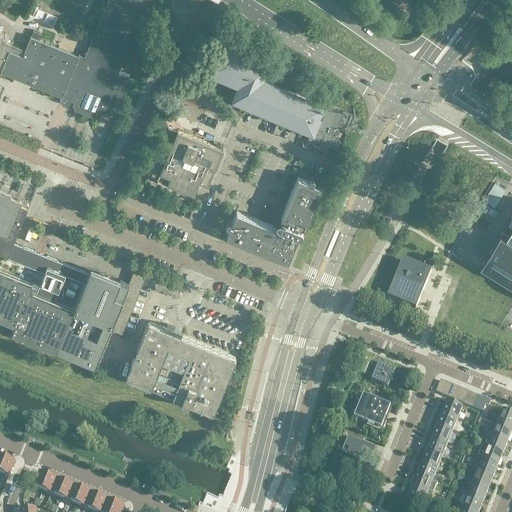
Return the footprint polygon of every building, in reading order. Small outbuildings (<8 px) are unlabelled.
[(115,119),(132,78),(118,72),(138,25),(147,0),(107,0),(84,58),(31,36),(25,50),(3,41),(6,34),(0,31),(0,71),(0,72),(62,97),(63,93),(72,97),(71,100),(74,102),(73,105),(75,109),(74,110),(95,118),(100,116),(101,113),(115,119)] [(5,0),(0,8),(0,9),(5,12),(12,0),(5,0)] [(22,48),(28,35),(18,31),(13,44),(22,48)] [(319,105),(259,80),(261,76),(262,76),(268,63),(218,43),(207,71),(242,86),(241,89),(240,88),(235,100),(308,130),(307,132),(309,133),(308,137),(310,138),(312,139),(320,142),(318,146),(329,151),(331,147),(336,149),(339,140),(340,139),(336,138),(340,128),(337,127),(343,112),(319,103),(319,105)] [(207,188),(223,149),(222,149),(177,130),(177,131),(168,128),(167,132),(168,132),(166,137),(167,137),(165,142),(166,142),(164,147),(169,150),(166,158),(160,156),(159,159),(158,159),(156,163),(156,162),(154,166),(153,166),(152,169),(151,169),(150,173),(149,172),(148,174),(157,178),(157,180),(194,195),(198,184),(200,185),(205,187),(207,188)] [(330,171),(326,169),(322,177),(327,179),(330,171)] [(298,176),(285,208),(286,210),(284,215),(282,220),(280,219),(278,219),(277,220),(276,222),(276,223),(276,225),(277,226),(278,226),(277,228),(236,211),(232,222),(230,227),(226,236),(287,261),(294,247),(292,244),(295,239),(297,234),(298,234),(298,235),(299,235),(300,235),(301,234),(302,233),(302,232),(302,231),(303,231),(302,230),(302,229),(301,228),(300,228),(301,226),(305,228),(322,186),(314,183),(308,181),(306,180),(298,176)] [(495,207),(506,188),(495,182),(484,201),(495,207)] [(11,331),(95,365),(110,328),(128,283),(90,267),(87,273),(84,282),(73,308),(55,301),(36,293),(29,290),(32,282),(0,269),(0,254),(4,256),(8,245),(14,243),(25,214),(28,209),(20,206),(22,202),(0,193),(0,317),(14,323),(11,331)] [(502,232),(483,264),(511,282),(511,216),(511,218),(511,228),(508,236),(502,232)] [(84,282),(87,273),(14,243),(8,245),(4,256),(44,272),(36,293),(55,301),(65,274),(84,282)] [(415,311),(429,278),(431,272),(425,270),(402,260),(387,299),(415,311)] [(459,274),(471,281),(477,272),(465,265),(459,274)] [(147,273),(135,268),(128,283),(110,328),(122,333),(147,273)] [(179,296),(177,282),(170,283),(170,278),(162,279),(162,275),(154,276),(154,277),(156,290),(163,289),(164,293),(171,292),(171,297),(179,296)] [(213,413),(236,358),(172,332),(174,327),(167,324),(165,329),(149,322),(141,341),(137,351),(135,350),(132,356),(134,357),(126,378),(181,401),(180,405),(187,407),(188,403),(213,413)] [(395,372),(392,371),(394,365),(364,353),(361,361),(377,368),(371,382),(388,388),(393,375),(395,372)] [(414,373),(400,367),(398,373),(412,379),(414,373)] [(441,395),(446,383),(440,381),(435,393),(441,395)] [(446,397),(451,385),(446,383),(441,395),(446,397)] [(451,399),(456,388),(451,385),(446,397),(451,399)] [(456,402),(461,390),(456,388),(451,399),(456,402)] [(462,404),(467,392),(461,390),(456,402),(462,404)] [(467,406),(472,394),(467,392),(462,404),(467,406)] [(472,408),(477,396),(472,394),(467,406),(472,408)] [(383,431),(392,409),(393,408),(362,396),(353,419),(383,431)] [(477,410),(482,398),(477,396),(472,408),(477,410)] [(485,406),(488,400),(482,398),(477,410),(483,412),(485,406)] [(457,420),(461,411),(462,409),(446,403),(441,415),(457,421),(457,420)] [(511,429),(511,415),(502,412),(498,422),(497,424),(511,429)] [(453,432),(456,423),(457,421),(441,415),(436,427),(452,433),(453,432)] [(508,442),(511,431),(511,429),(497,424),(496,425),(493,434),(492,436),(508,442)] [(448,444),(451,435),(452,433),(436,427),(431,439),(447,445),(448,444)] [(375,450),(364,446),(366,440),(344,431),(342,437),(348,439),(342,452),(341,452),(340,455),(369,467),(372,458),(374,459),(375,459),(376,456),(373,455),(375,450)] [(503,454),(508,442),(492,436),(491,437),(488,446),(487,448),(503,454)] [(443,456),(446,447),(447,445),(431,439),(426,451),(442,457),(443,456)] [(498,466),(503,454),(487,448),(486,449),(483,458),(482,460),(498,466)] [(438,468),(441,459),(442,457),(426,451),(421,463),(437,470),(438,468)] [(493,478),(498,466),(482,460),(482,461),(478,470),(477,472),(493,478)] [(8,479),(13,467),(14,468),(15,464),(12,462),(12,463),(5,461),(0,473),(0,474),(4,476),(4,477),(8,479)] [(433,480),(436,471),(437,470),(421,463),(416,475),(432,482),(433,480)] [(488,490),(493,478),(477,472),(477,474),(473,482),(472,484),(488,490)] [(42,492),(48,478),(42,476),(42,475),(39,473),(37,477),(38,478),(33,489),(38,491),(38,490),(42,492)] [(428,492),(431,483),(432,482),(416,475),(411,487),(427,494),(428,492)] [(50,496),(57,481),(54,479),(53,481),(48,478),(42,492),(47,493),(46,494),(50,496)] [(59,498),(65,485),(59,483),(60,482),(57,481),(50,496),(54,498),(55,497),(59,498)] [(483,502),(488,490),(472,484),(472,486),(468,494),(467,496),(483,502)] [(67,503),(73,487),(71,486),(70,487),(65,485),(59,498),(63,500),(61,505),(65,507),(67,503)] [(76,505),(81,492),(76,490),(76,489),(73,487),(67,503),(71,504),(71,503),(76,505)] [(422,506),(426,495),(427,494),(411,487),(406,500),(422,506)] [(84,510),(90,494),(87,493),(87,494),(81,492),(76,505),(80,507),(80,508),(84,510)] [(92,511),(98,499),(92,497),(93,495),(90,494),(84,510),(88,511),(88,510),(92,511)] [(471,511),(479,511),(483,502),(467,496),(467,498),(463,506),(462,508),(471,511)] [(102,511),(107,501),(104,500),(103,501),(98,499),(92,511),(102,511)] [(111,511),(114,506),(109,503),(109,502),(107,501),(102,511),(111,511)]
